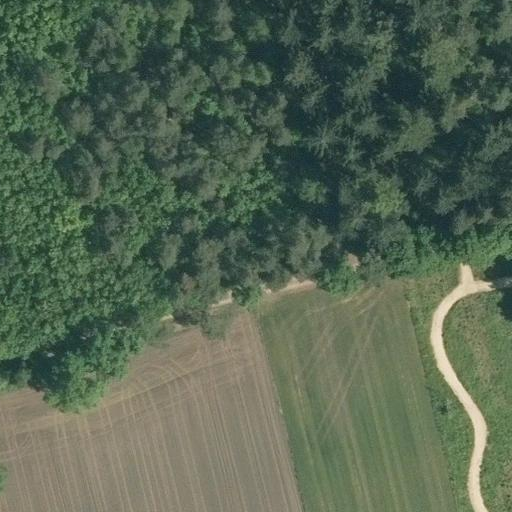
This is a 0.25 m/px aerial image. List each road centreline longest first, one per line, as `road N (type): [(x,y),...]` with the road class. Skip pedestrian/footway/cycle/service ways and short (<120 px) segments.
road 1 (track): [(0,351),(511,228)]
road 2 (track): [(359,265),(298,0)]
